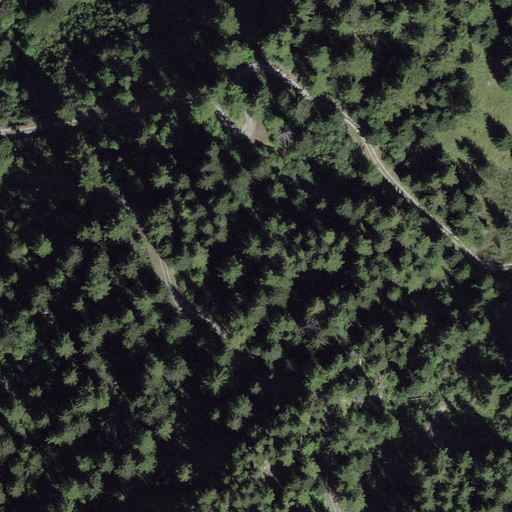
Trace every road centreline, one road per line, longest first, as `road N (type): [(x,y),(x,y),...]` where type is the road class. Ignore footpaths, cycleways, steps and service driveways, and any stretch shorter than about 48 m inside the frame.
road 1 (track): [(0,130),(203,96),(249,130),(242,73),(256,66),(295,72),(356,124),(451,245),(469,261),(511,266)]
road 2 (track): [(335,511),(324,395),(246,354),(226,325),(183,294),(159,235),(130,196),(89,179),(50,183),(0,173)]
